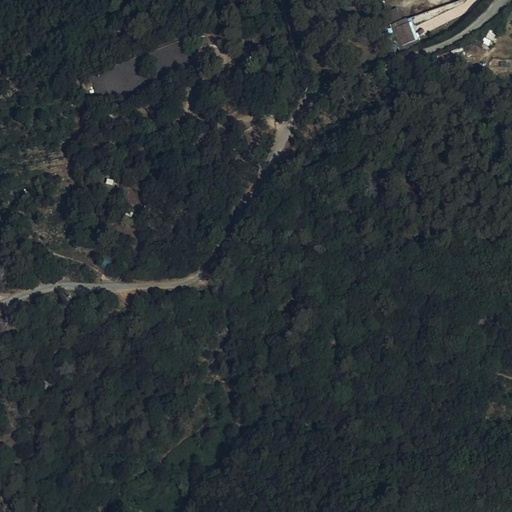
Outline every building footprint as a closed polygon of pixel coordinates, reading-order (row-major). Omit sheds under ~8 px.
[(398,15),(394,3),(381,8),(385,20),(398,15)] [(407,18),(404,19),(410,35),(413,34),(407,18)] [(404,19),(391,23),(397,40),(400,39),(407,36),(410,35),(404,19)] [(397,40),(391,23),(388,25),(394,41),(397,40)] [(410,35),(407,36),(412,48),(417,46),(413,34),(410,35)] [(407,36),(400,39),(404,50),(412,48),(407,36)] [(397,40),(394,41),(398,53),(404,50),(400,39),(397,40)]
